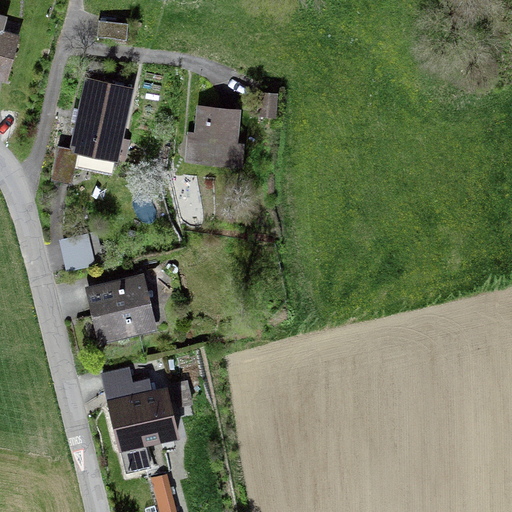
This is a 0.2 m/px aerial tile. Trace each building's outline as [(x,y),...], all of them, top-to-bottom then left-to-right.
[(0,75),(14,79),(25,33),(11,30),(14,14),(0,10),(0,75)] [(128,23),(99,20),(97,37),(127,40),(128,23)] [(76,151),(116,160),(131,88),(88,79),(72,151),(61,148),(54,178),(70,181),(76,151)] [(239,110),(200,106),(195,160),(239,164),(241,144),(236,143),(239,110)] [(85,220),(59,226),(66,257),(92,252),(85,220)] [(102,338),(152,326),(141,278),(91,289),(102,338)] [(126,439),(182,428),(175,389),(118,401),(126,439)] [(175,511),(166,474),(154,477),(162,511),(175,511)]
